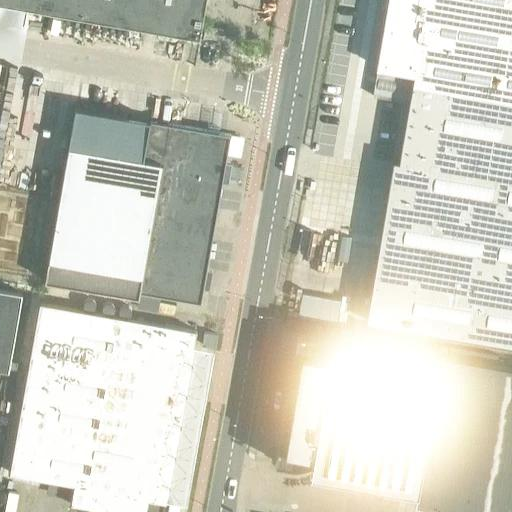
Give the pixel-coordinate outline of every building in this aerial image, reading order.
[(0,0),(199,35),(205,0),(0,0)] [(376,92),(409,98),(480,110),(511,115),(511,0),(387,0),(376,66),(380,66),(376,92)] [(221,30),(204,27),(203,36),(220,39),(221,30)] [(158,184),(162,166),(142,162),(149,120),(101,111),(104,96),(78,91),(49,260),(44,285),(138,302),(139,295),(140,292),(139,291),(158,184)] [(511,115),(480,110),(409,98),(399,160),(393,159),(366,320),(511,344),(511,115)] [(231,134),(149,120),(142,162),(162,166),(158,184),(220,195),(231,134)] [(139,291),(140,292),(201,302),(220,195),(158,184),(139,291)] [(0,369),(8,371),(22,294),(0,290),(0,369)] [(10,472),(74,484),(70,504),(115,511),(163,511),(196,330),(41,303),(10,472)] [(288,409),(279,455),(300,459),(315,455),(312,469),(395,483),(397,493),(418,489),(418,488),(441,355),(304,332),(288,409)] [(511,511),(511,367),(441,355),(418,488),(418,489),(416,504),(463,511),(462,511),(511,511)]
